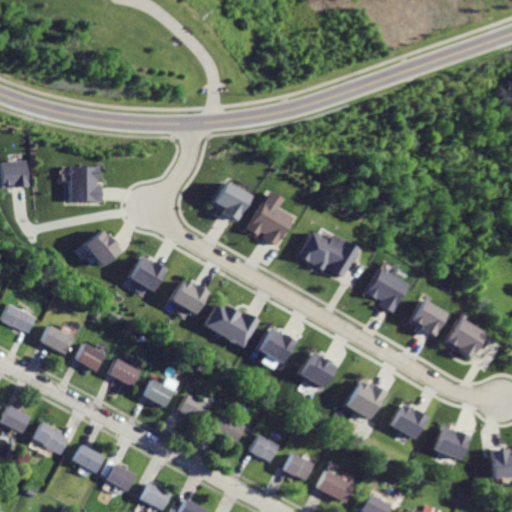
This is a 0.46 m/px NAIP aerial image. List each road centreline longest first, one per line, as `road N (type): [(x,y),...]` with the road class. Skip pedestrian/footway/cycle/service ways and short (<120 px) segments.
road 1 (residential): [(0,93),(67,113),(190,126),(256,117),(511,32)]
road 2 (residential): [(153,213),(440,386),(498,403)]
road 3 (residential): [(284,511),(0,361)]
